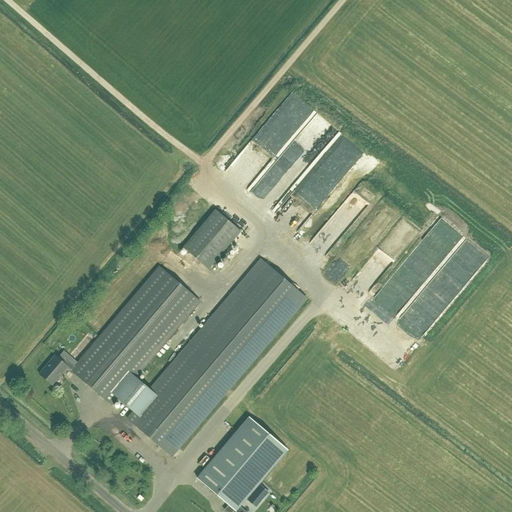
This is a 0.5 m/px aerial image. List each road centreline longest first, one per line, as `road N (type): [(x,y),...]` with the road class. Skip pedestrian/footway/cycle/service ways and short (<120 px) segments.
road 1 (track): [(8,0),(201,164)]
road 2 (track): [(344,0),(201,164)]
road 3 (track): [(201,164),(213,191),(322,276)]
road 4 (tertiary): [(124,511),(0,405)]
